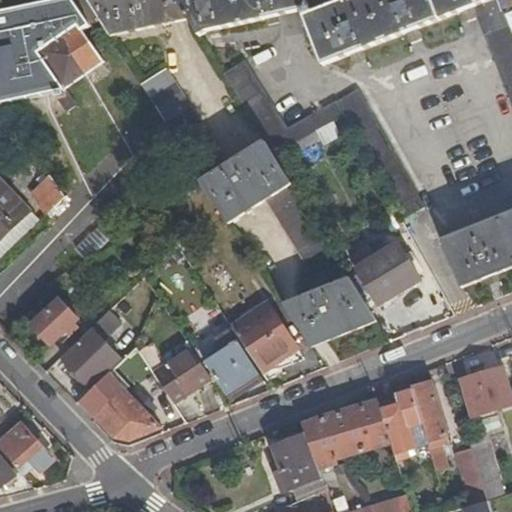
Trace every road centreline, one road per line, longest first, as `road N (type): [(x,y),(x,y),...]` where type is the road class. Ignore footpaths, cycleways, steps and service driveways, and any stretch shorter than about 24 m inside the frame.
road 1 (residential): [(511,317),(186,450),(126,483)]
road 2 (unknown): [(374,72),(395,54),(449,34),(480,38),(509,109),(503,131),(480,143),(427,148)]
road 3 (unknown): [(472,333),(434,232),(442,187),(427,148)]
road 4 (residential): [(0,354),(126,483)]
